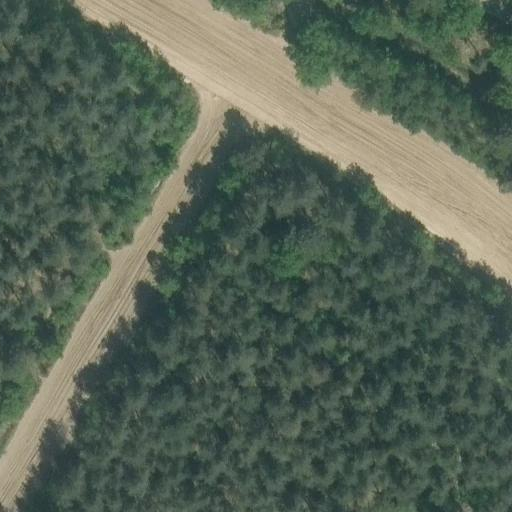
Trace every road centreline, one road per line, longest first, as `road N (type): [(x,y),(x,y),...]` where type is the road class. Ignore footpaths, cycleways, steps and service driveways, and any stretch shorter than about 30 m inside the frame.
road 1 (track): [(0,490),(255,72)]
road 2 (track): [(511,249),(476,213),(139,0)]
